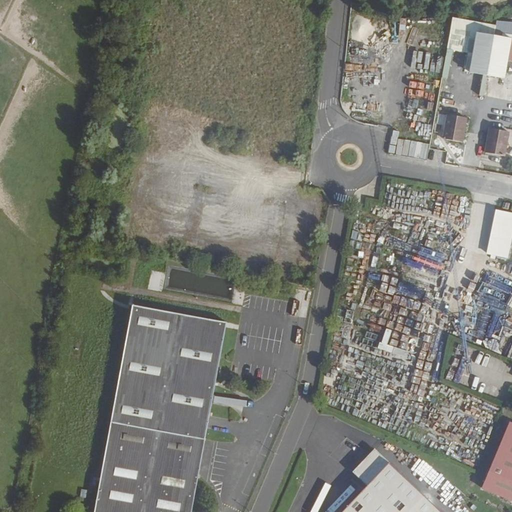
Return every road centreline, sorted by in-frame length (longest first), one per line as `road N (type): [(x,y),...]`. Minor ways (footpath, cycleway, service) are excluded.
road 1 (unclassified): [(258,511),(305,395),(343,183)]
road 2 (residential): [(511,191),(372,163)]
road 3 (residential): [(332,136),(326,113),(336,0)]
